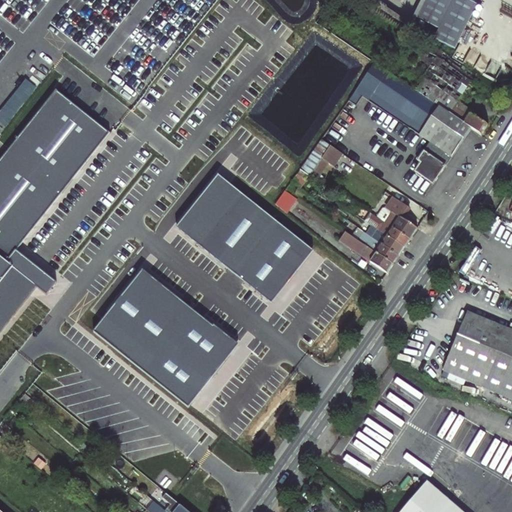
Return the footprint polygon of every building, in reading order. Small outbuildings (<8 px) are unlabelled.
[(466,0),(453,0),(453,2),(448,0),(427,0),(418,18),(439,29),(434,39),(455,49),(477,5),(466,0)] [(424,79),(415,91),(471,130),(481,136),(488,126),(472,115),(473,112),(457,102),(475,76),(428,45),(411,71),(424,79)] [(378,115),(382,110),(430,143),(417,162),(420,164),(414,172),(433,185),(471,130),(415,91),(376,64),(349,102),(356,107),(363,97),(371,103),(368,108),(378,115)] [(0,331),(36,286),(47,295),(58,282),(17,250),(111,132),(57,90),(0,161),(0,331)] [(329,146),(322,159),(336,166),(342,152),(329,146)] [(313,173),(319,177),(325,168),(319,164),(313,173)] [(300,170),(297,175),(307,181),(310,177),(300,170)] [(313,250),(220,175),(178,227),(272,301),(313,250)] [(287,213),(297,200),(285,191),(275,204),(287,213)] [(399,202),(394,198),(386,209),(388,210),(391,213),(399,202)] [(399,202),(391,213),(403,220),(407,215),(401,211),(404,206),(399,202)] [(401,211),(407,215),(410,210),(404,206),(401,211)] [(380,220),(384,223),(391,213),(388,210),(380,220)] [(391,213),(384,223),(410,241),(417,230),(403,220),(391,213)] [(380,227),(378,230),(405,249),(410,241),(384,223),(380,220),(374,215),(370,221),(380,227)] [(372,239),(399,257),(405,249),(378,230),(372,239)] [(358,241),(345,233),(339,241),(388,274),(394,266),(358,241)] [(361,237),(358,241),(394,266),(399,257),(372,239),(370,242),(361,237)] [(238,345),(144,270),(95,331),(189,406),(238,345)] [(511,330),(467,312),(442,371),(511,400),(511,330)] [(21,406),(29,397),(25,394),(18,403),(21,406)] [(20,424),(14,431),(19,435),(25,429),(20,424)] [(25,440),(21,444),(29,450),(32,446),(25,440)] [(25,455),(29,450),(21,444),(17,449),(25,455)] [(102,451),(94,444),(90,449),(98,455),(102,451)] [(400,511),(463,511),(427,481),(400,511)]
